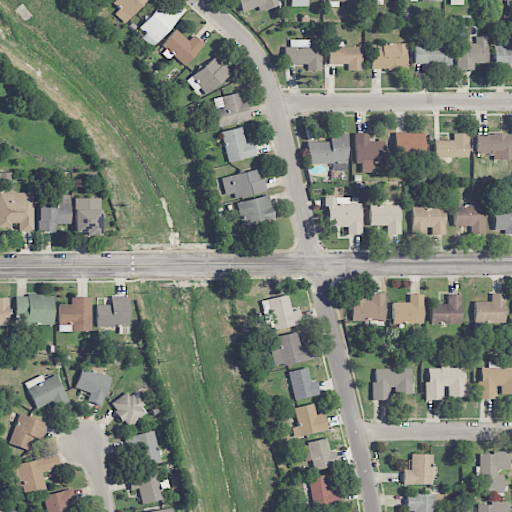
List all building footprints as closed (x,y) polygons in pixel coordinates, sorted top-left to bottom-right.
[(114,0),(109,6),(126,21),(145,0),(114,0)] [(236,0),(241,12),(257,7),(258,12),(277,6),(275,0),(236,0)] [(136,30),(153,46),(177,19),(160,4),(136,30)] [(193,35),(188,41),(175,30),(161,45),(184,66),(204,45),(193,35)] [(487,63),(488,37),(475,37),(475,44),(456,44),(456,69),(472,70),(472,63),(487,63)] [(284,47),(283,65),(305,66),(305,70),(320,71),(321,47),(309,47),(309,40),(289,40),(289,47),(284,47)] [(369,69),(407,70),(408,44),(370,43),(369,69)] [(493,43),(494,69),(511,68),(511,45),(508,45),(508,43),(493,43)] [(414,46),(413,64),(437,64),(437,69),(450,70),(451,47),(414,46)] [(347,64),(347,71),(361,71),(361,47),(327,47),(327,64),(347,64)] [(201,97),(230,75),(216,57),(187,78),(201,97)] [(212,98),(217,127),(250,121),(247,101),(241,102),(240,93),(212,98)] [(228,163),(256,156),(253,142),(246,144),(241,127),(220,132),(228,163)] [(346,133),(329,134),(329,142),(306,142),(307,164),(331,164),(332,170),(347,170),(346,133)] [(424,133),(393,133),(393,154),(424,153),(424,133)] [(468,158),(468,134),(453,133),(452,141),(433,140),(433,157),(468,158)] [(384,142),(368,142),(368,134),(354,134),(354,162),(385,161),(384,142)] [(511,134),(476,134),(475,155),(491,155),(491,160),(511,159),(511,134)] [(225,195),(233,193),(234,198),(265,191),(260,169),(220,178),(225,195)] [(33,232),(32,193),(0,192),(0,226),(18,226),(18,232),(33,232)] [(243,227),(274,220),(268,195),(237,203),(243,227)] [(38,232),(55,232),(55,225),(70,224),(69,196),(54,196),(54,203),(38,203),(38,232)] [(327,204),(328,227),(347,226),(347,235),(361,234),(360,204),(349,204),(349,197),(335,198),(335,204),(327,204)] [(99,198),(73,199),(74,235),(100,234),(99,198)] [(511,233),(511,201),(493,201),(493,233),(511,233)] [(401,206),(369,205),(368,225),(387,226),(387,234),(400,234),(401,206)] [(453,226),(469,227),(469,234),(483,234),(483,206),(453,205),(453,226)] [(445,234),(445,207),(411,207),(411,234),(428,234),(445,234)] [(384,321),(385,294),(370,293),(370,298),(351,298),(351,321),(384,321)] [(505,324),(504,293),(490,294),(490,301),(473,302),(474,325),(505,324)] [(461,324),(460,294),(447,295),(447,304),(429,304),(430,325),(461,324)] [(391,324),(423,325),(423,295),(409,295),(408,303),(392,302),(391,324)] [(53,325),(53,296),(14,296),(15,326),(53,325)] [(96,305),(95,327),(127,328),(128,296),(110,296),(110,305),(96,305)] [(262,314),(269,313),(271,329),(301,325),(299,310),(290,311),(289,296),(260,299),(262,314)] [(0,325),(9,325),(8,298),(0,297),(0,325)] [(58,331),(89,332),(90,297),(70,297),(70,305),(59,304),(58,331)] [(275,336),(277,346),(269,347),(273,368),(310,360),(307,346),(300,348),(297,332),(275,336)] [(511,394),(511,367),(503,368),(503,361),(489,361),(489,368),(479,368),(479,399),(495,399),(495,387),(503,387),(503,394),(511,394)] [(77,389),(89,392),(87,402),(102,405),(109,377),(101,375),(103,366),(83,362),(77,389)] [(426,400),(442,400),(442,387),(448,387),(448,398),(466,397),(465,368),(449,369),(449,364),(440,364),(440,368),(426,369),(426,400)] [(411,368),(372,369),(372,400),(390,399),(390,394),(412,394),(411,368)] [(316,381),(309,381),(308,369),(289,371),(292,399),(318,396),(316,381)] [(67,399),(56,375),(44,381),(41,375),(24,383),(37,412),(67,399)] [(125,428),(146,415),(131,390),(110,403),(125,428)] [(324,414),(315,415),(313,404),(294,407),(297,427),(290,428),(291,437),(327,431),(324,414)] [(43,439),(47,422),(17,415),(10,446),(30,450),(33,437),(43,439)] [(159,461),(152,431),(126,437),(133,467),(159,461)] [(337,463),(332,451),(330,452),(325,437),(299,447),(305,462),(310,460),(314,471),(337,463)] [(509,471),(509,453),(478,453),(478,493),(503,492),(503,471),(509,471)] [(24,494),(46,489),(42,473),(60,468),(56,454),(11,466),(16,487),(22,486),(24,494)] [(431,485),(431,454),(410,454),(410,470),(402,470),(402,485),(431,485)] [(138,489),(141,504),(162,500),(157,469),(134,473),(135,479),(128,480),(129,490),(138,489)] [(328,491),(328,476),(309,476),(310,507),(339,506),(338,490),(328,491)] [(75,503),(72,489),(42,496),(45,511),(68,511),(66,505),(75,503)] [(413,511),(433,511),(434,494),(406,493),(405,511),(413,511)] [(508,511),(508,502),(489,502),(489,505),(477,505),(476,511),(508,511)]
